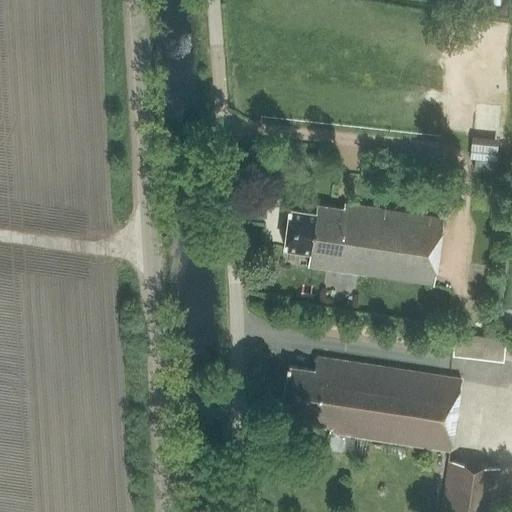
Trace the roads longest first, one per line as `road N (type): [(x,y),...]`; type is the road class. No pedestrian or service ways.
road 1 (unclassified): [(246,511),(231,197),(211,0)]
road 2 (unclassified): [(170,511),(136,0)]
